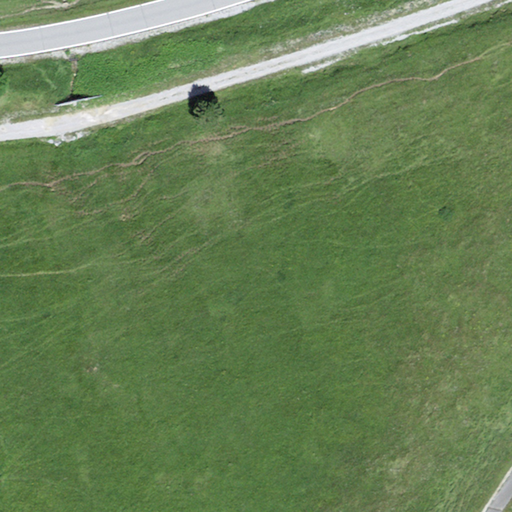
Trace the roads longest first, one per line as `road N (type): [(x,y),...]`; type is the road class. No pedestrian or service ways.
road 1 (track): [(0,133),(88,122),(491,0)]
road 2 (unclassified): [(0,47),(193,0)]
